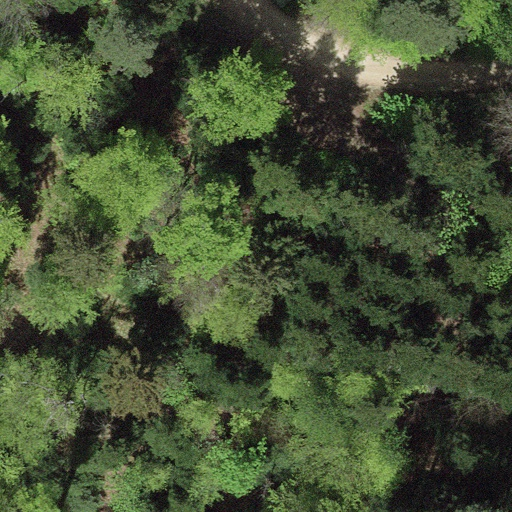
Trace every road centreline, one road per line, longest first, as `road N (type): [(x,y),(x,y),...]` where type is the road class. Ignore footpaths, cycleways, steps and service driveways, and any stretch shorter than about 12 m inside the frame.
road 1 (track): [(511,66),(464,77),(371,60),(279,34),(248,0)]
road 2 (track): [(279,34),(391,202)]
